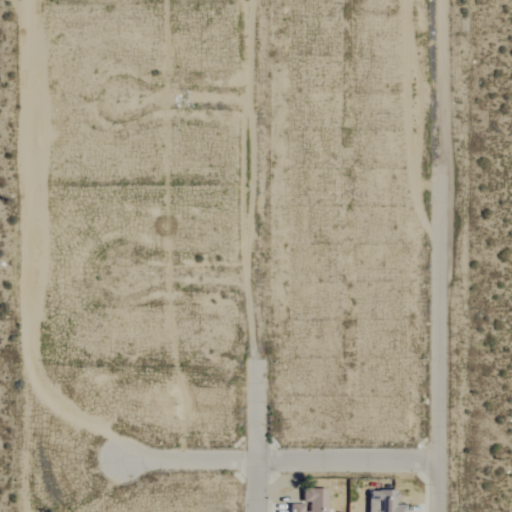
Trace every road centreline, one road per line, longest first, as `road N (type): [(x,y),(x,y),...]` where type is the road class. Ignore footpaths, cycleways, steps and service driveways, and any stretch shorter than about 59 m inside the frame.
road 1 (residential): [(35,455),(440,463)]
road 2 (track): [(244,303),(257,152),(258,0)]
road 3 (residential): [(258,511),(244,303)]
road 4 (residential): [(441,511),(438,354)]
